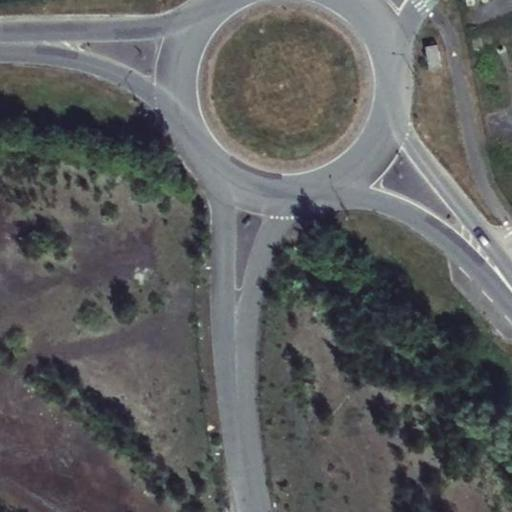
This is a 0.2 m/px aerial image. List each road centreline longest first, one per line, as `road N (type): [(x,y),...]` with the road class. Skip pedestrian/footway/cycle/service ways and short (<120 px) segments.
road 1 (unclassified): [(201,16),(157,28),(0,42)]
road 2 (unclassified): [(176,106),(189,143),(232,185),(274,197),(331,188)]
road 3 (unclassified): [(0,46),(95,67),(176,106)]
road 4 (unclassified): [(463,230),(394,106)]
road 5 (unclassified): [(331,188),(373,195),(463,230)]
